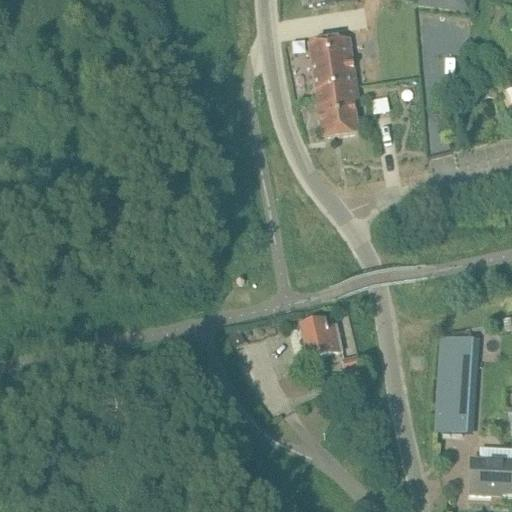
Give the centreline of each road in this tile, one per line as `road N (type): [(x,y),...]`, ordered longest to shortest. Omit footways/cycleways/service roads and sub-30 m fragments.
road 1 (unclassified): [(419,511),(375,272),(337,209)]
road 2 (unclassified): [(337,209),(290,148),(275,95),(266,0)]
road 3 (residential): [(337,209),(511,166)]
